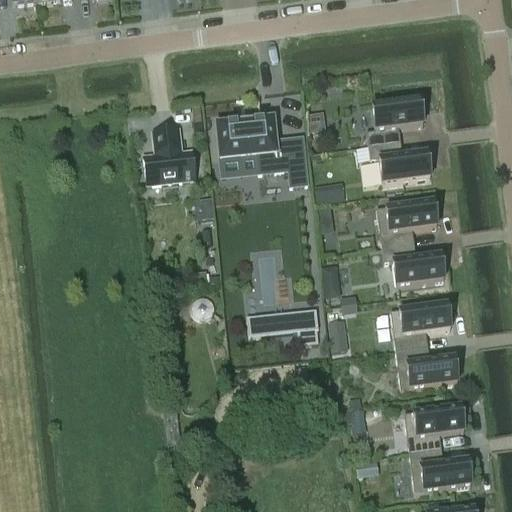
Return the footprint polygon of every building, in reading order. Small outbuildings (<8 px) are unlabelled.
[(35,0),(11,0),(13,11),(37,7),(35,0)] [(418,104),(371,111),(374,136),(365,137),(367,151),(394,148),(392,134),(422,130),(420,117),(423,117),(422,106),(419,106),(418,104)] [(201,126),(200,118),(192,119),(193,127),(201,126)] [(237,127),(216,129),(219,164),(255,160),(257,180),(287,177),(289,193),(307,191),(302,145),(274,147),(272,125),(272,124),(250,126),(251,128),(237,129),(237,127)] [(201,126),(193,127),(195,141),(203,140),(201,126)] [(151,137),(153,152),(156,151),(157,160),(142,162),(146,191),(161,189),(161,193),(177,191),(176,187),(194,185),(191,156),(180,157),(178,134),(151,137)] [(394,148),(367,151),(369,166),(378,165),(381,190),(429,184),(425,158),(395,162),(394,148)] [(316,209),(328,207),(326,193),(314,194),(316,209)] [(381,254),(407,250),(405,236),(435,233),(432,207),(375,214),(381,254)] [(407,250),(381,254),(383,268),(391,267),(395,292),(442,286),(439,260),(409,264),(407,250)] [(321,273),(323,284),(337,283),(335,271),(321,273)] [(353,301),(338,302),(339,318),(355,316),(353,301)] [(446,309),(389,317),(394,356),(421,353),(419,339),(449,335),(447,322),(451,322),(449,312),(446,312),(446,309)] [(315,317),(262,322),(264,341),(296,337),(297,348),(311,347),(311,350),(317,349),(316,335),(317,335),(315,317)] [(346,355),(345,343),(329,345),(331,357),(346,355)] [(421,353),(394,356),(400,396),(456,389),(453,363),(423,367),(421,353)] [(403,419),(408,459),(434,455),(432,442),(463,438),(459,412),(403,419)] [(348,418),(336,420),(338,431),(350,429),(348,418)] [(434,455),(408,459),(413,499),(470,491),(466,465),(436,469),(434,455)]
